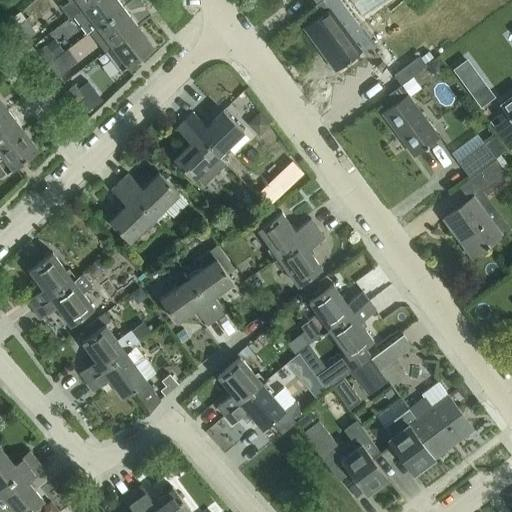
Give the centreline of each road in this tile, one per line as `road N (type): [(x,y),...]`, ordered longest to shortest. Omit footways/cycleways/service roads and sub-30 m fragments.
road 1 (residential): [(511,407),(231,28)]
road 2 (residential): [(253,511),(181,429),(165,426),(104,458),(86,456),(0,362)]
road 3 (residential): [(83,167),(231,28)]
road 4 (residential): [(0,54),(83,167)]
